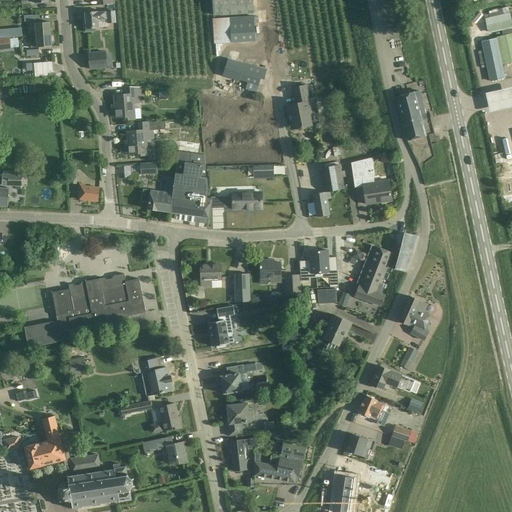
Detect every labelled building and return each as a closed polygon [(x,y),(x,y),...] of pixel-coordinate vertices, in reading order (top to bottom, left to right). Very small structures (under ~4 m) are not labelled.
[(30,3),(29,0),(21,0),(22,4),(21,4),(22,11),(32,11),(32,3),(30,3)] [(254,13),(253,0),(212,0),(214,15),(254,13)] [(509,14),(508,7),(498,9),(498,8),(491,10),(491,13),(492,18),(486,20),(489,32),(511,26),(511,21),(510,14),(509,14)] [(108,18),(108,23),(114,23),(113,11),(107,12),(108,16),(106,16),(105,12),(97,13),(97,12),(85,13),(86,18),(84,18),(85,31),(96,30),(96,28),(98,27),(98,19),(106,18),(108,18)] [(255,41),(253,17),(212,19),(214,43),(255,41)] [(35,23),(36,35),(51,34),(50,22),(35,23)] [(0,38),(22,36),(22,28),(0,30),(0,38)] [(511,62),(511,33),(495,37),(496,39),(482,42),(484,51),(478,52),(482,68),(487,67),(490,81),(504,78),(501,65),(511,62)] [(52,46),(51,34),(36,35),(36,36),(30,36),(31,48),(52,46)] [(0,49),(11,48),(10,39),(0,39),(0,49)] [(107,68),(106,52),(89,53),(90,69),(107,68)] [(244,63),(228,59),(222,75),(239,81),(240,80),(247,83),(245,89),(256,92),(258,86),(260,79),(264,80),(267,70),(244,63)] [(52,61),(34,62),(34,76),(53,75),(52,61)] [(310,106),(306,85),(292,88),(295,104),(286,105),(288,116),(290,116),(293,129),(312,125),(308,107),(310,106)] [(511,86),(487,93),(491,112),(511,106),(511,86)] [(140,88),(126,87),(126,95),(114,96),(116,118),(125,117),(125,120),(135,119),(134,103),(141,102),(140,88)] [(422,120),(427,119),(420,91),(415,92),(396,97),(402,123),(406,140),(426,136),(422,120)] [(139,131),(127,132),(129,154),(138,153),(138,156),(147,155),(146,139),(153,138),(153,130),(165,129),(165,123),(165,122),(156,122),(152,123),(152,122),(149,122),(139,123),(139,131)] [(197,152),(201,135),(180,131),(177,148),(197,152)] [(178,151),(177,161),(190,163),(191,153),(178,151)] [(143,189),(142,201),(148,202),(147,209),(171,212),(175,213),(174,219),(195,222),(195,221),(199,221),(199,223),(207,224),(208,214),(211,199),(206,198),(207,189),(204,154),(198,153),(191,153),(190,163),(177,161),(174,179),(167,178),(165,192),(150,190),(143,189)] [(362,178),(363,184),(374,183),(373,177),(375,176),(372,157),(351,162),(354,179),(362,178)] [(157,173),(156,164),(140,165),(141,174),(157,173)] [(273,165),(261,166),(261,178),(274,178),(273,166),(273,165)] [(326,192),(313,194),(316,217),(330,215),(327,199),(331,199),(330,191),(343,189),(340,165),(331,166),(322,168),(326,192)] [(23,175),(3,174),(2,185),(22,186),(23,175)] [(388,181),(374,183),(363,184),(366,204),(366,201),(382,199),(382,202),(391,201),(388,181)] [(85,185),(85,183),(79,183),(79,189),(78,199),(98,201),(99,187),(88,186),(85,185)] [(8,188),(0,187),(0,206),(7,207),(8,188)] [(232,196),(224,197),(224,208),(233,208),(233,209),(245,209),(245,210),(261,209),(262,209),(261,199),(261,195),(261,192),(250,193),(235,193),(232,193),(232,196)] [(417,236),(404,233),(400,250),(395,269),(405,271),(413,253),(417,236)] [(392,253),(374,246),(370,255),(355,296),(381,306),(385,296),(380,294),(384,284),(381,283),(392,253)] [(352,256),(354,251),(347,248),(345,254),(352,256)] [(310,260),(299,261),(300,281),(309,280),(309,278),(320,277),(319,251),(317,251),(317,250),(311,250),(311,251),(309,251),(310,260)] [(329,250),(320,251),(321,277),(330,277),(331,287),(339,287),(337,257),(329,257),(329,250)] [(260,278),(260,285),(267,284),(271,281),(271,283),(281,282),(280,262),(269,263),(269,260),(261,260),(261,266),(260,266),(260,268),(261,268),(261,278),(260,278)] [(220,280),(220,265),(200,265),(201,286),(211,286),(211,280),(220,280)] [(52,292),(58,321),(69,319),(72,333),(85,330),(130,322),(129,316),(146,312),(139,279),(126,281),(124,274),(113,276),(112,279),(106,280),(104,278),(82,282),(80,285),(75,286),(72,284),(68,285),(69,289),(52,292)] [(235,274),(236,302),(250,302),(248,274),(235,274)] [(299,275),(285,276),(286,294),(300,294),(300,281),(299,275)] [(336,288),(317,289),(317,304),(336,303),(336,288)] [(195,293),(189,296),(192,303),(199,300),(195,293)] [(427,304),(411,297),(399,321),(413,327),(410,333),(425,341),(429,332),(424,330),(431,316),(424,313),(426,310),(425,309),(427,304)] [(235,315),(233,306),(216,309),(218,318),(219,317),(219,321),(209,323),(213,346),(216,346),(217,348),(225,347),(225,344),(229,344),(227,332),(232,331),(229,316),(235,315)] [(351,323),(334,315),(323,338),(329,341),(326,349),(332,352),(336,350),(338,346),(345,331),(347,332),(351,323)] [(58,321),(52,322),(57,342),(73,339),(72,333),(69,319),(58,321)] [(28,348),(57,342),(52,322),(24,328),(28,348)] [(284,331),(286,343),(301,340),(300,328),(284,331)] [(410,348),(400,365),(407,369),(417,352),(410,348)] [(84,357),(69,360),(72,377),(73,377),(79,375),(87,374),(84,357)] [(140,358),(131,360),(134,371),(137,373),(141,373),(146,396),(147,396),(154,394),(162,392),(172,390),(171,382),(172,382),(170,375),(169,376),(169,375),(167,368),(167,367),(155,370),(153,360),(143,362),(141,362),(140,358)] [(220,388),(221,391),(222,393),(223,393),(224,394),(242,391),(239,374),(257,371),(256,364),(243,366),(243,365),(226,368),(228,375),(221,376),(222,386),(221,386),(220,388)] [(414,381),(378,366),(370,385),(382,390),(384,383),(396,388),(397,386),(410,392),(414,381)] [(18,385),(10,387),(12,398),(17,397),(18,402),(25,401),(23,392),(20,392),(18,385)] [(383,411),(386,404),(366,396),(359,412),(378,421),(377,423),(384,426),(389,414),(383,411)] [(151,408),(150,400),(120,407),(122,414),(151,408)] [(410,401),(407,408),(419,413),(422,406),(410,401)] [(177,412),(175,403),(159,407),(162,422),(164,431),(182,428),(179,417),(176,418),(175,413),(177,412)] [(248,411),(247,403),(227,406),(229,424),(227,424),(228,436),(238,435),(242,434),(241,423),(253,421),(252,410),(248,411)] [(64,460),(65,460),(64,457),(69,456),(66,444),(61,445),(54,416),(43,419),(48,441),(39,443),(42,454),(48,452),(49,456),(54,454),(56,462),(64,460)] [(284,418),(283,425),(297,426),(297,420),(284,418)] [(164,431),(162,422),(150,425),(152,433),(164,431)] [(396,426),(392,436),(408,441),(414,443),(417,433),(411,431),(396,426)] [(345,450),(366,458),(369,449),(365,448),(368,439),(351,433),(345,450)] [(21,448),(18,436),(3,440),(6,452),(21,448)] [(173,444),(172,437),(142,443),(144,450),(149,449),(150,451),(161,449),(160,447),(166,446),(170,464),(178,462),(179,464),(187,462),(183,442),(173,444)] [(255,449),(255,439),(241,440),(231,441),(234,471),(244,470),(251,469),(250,459),(246,460),(245,446),(248,446),(249,450),(255,449)] [(281,453),(280,457),(302,462),(303,458),(304,458),(306,446),(278,441),(276,442),(275,450),(276,452),(281,453)] [(42,454),(39,443),(25,447),(31,468),(56,462),(54,454),(49,456),(48,452),(42,454)] [(65,460),(64,460),(68,475),(66,474),(66,476),(67,477),(68,483),(68,484),(65,481),(61,482),(59,485),(59,487),(59,488),(60,499),(67,498),(67,500),(69,501),(71,501),(72,507),(71,509),(72,509),(73,508),(74,509),(83,508),(83,506),(118,500),(119,502),(120,502),(119,501),(131,500),(130,492),(131,492),(130,490),(133,486),(135,486),(135,485),(133,485),(132,480),(134,478),(133,478),(132,478),(128,476),(128,474),(127,473),(126,466),(120,467),(119,464),(113,465),(113,469),(106,470),(105,468),(103,468),(104,471),(100,471),(97,454),(70,459),(69,456),(64,457),(65,460)] [(255,461),(255,475),(295,483),(296,476),(299,477),(302,462),(280,457),(274,456),(271,455),(269,464),(255,461)] [(361,471),(357,483),(365,486),(369,474),(361,471)] [(159,478),(158,479),(160,485),(167,483),(164,475),(159,477),(159,478)] [(350,511),(355,478),(337,476),(332,511),(334,511),(350,511)]
